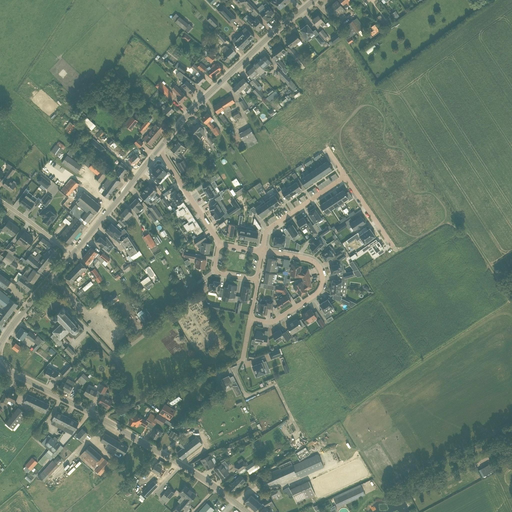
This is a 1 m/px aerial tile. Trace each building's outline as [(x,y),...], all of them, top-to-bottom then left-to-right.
[(243,0),(244,1),(258,16),(260,14),(265,19),(266,20),(267,21),(271,18),(269,16),(270,15),(270,16),(274,13),(266,3),(263,5),(262,4),(257,8),(249,0),(243,0)] [(289,0),(288,0),(272,0),(271,1),(276,7),(277,6),(280,9),(289,0)] [(325,10),(336,22),(345,15),(343,12),(345,10),(337,0),(325,10)] [(236,18),(223,5),(217,10),(230,24),(236,18)] [(171,18),(189,33),(193,27),(176,13),(171,18)] [(312,20),(316,26),(319,23),(322,26),(325,24),(318,15),(312,20)] [(210,16),(208,18),(216,24),(217,23),(210,16)] [(261,29),(260,28),(263,25),(256,17),(254,19),(252,16),(246,22),(254,30),(255,28),(258,31),(261,29)] [(343,27),(349,37),(363,27),(357,17),(343,27)] [(208,18),(206,20),(213,27),(215,25),(208,18)] [(300,30),(302,33),(301,34),(307,41),(311,38),(309,36),(313,32),(307,24),(304,26),(303,25),(300,28),(301,29),(300,30)] [(373,30),(369,33),(372,37),(380,31),(374,24),(370,27),(373,30)] [(241,50),(254,37),(245,27),(232,40),(241,50)] [(217,35),(223,42),(227,39),(216,28),(212,32),(216,36),(217,35)] [(318,32),(324,39),(327,35),(322,29),(318,32)] [(182,37),(188,42),(191,38),(185,33),(182,37)] [(299,45),(302,43),(300,40),(301,40),(298,37),(298,38),(295,34),(286,41),(289,44),(285,47),(302,69),(306,66),(292,47),(297,43),(299,45)] [(319,34),(315,37),(321,44),(321,43),(323,46),(326,43),(324,41),(319,34)] [(331,38),(334,43),(340,38),(336,34),(331,38)] [(374,44),(364,50),(367,54),(376,48),(374,44)] [(222,50),(227,55),(223,58),(226,62),(236,53),(233,49),(231,46),(229,48),(226,45),(222,50)] [(272,51),(275,55),(277,58),(286,52),(280,45),(272,51)] [(207,55),(205,58),(211,62),(215,57),(209,52),(208,53),(205,50),(203,52),(207,55)] [(264,55),(257,61),(265,70),(266,69),(264,67),(266,66),(266,67),(269,65),(268,64),(271,62),(267,59),(264,55)] [(276,63),(281,69),(284,66),(279,60),(276,63)] [(257,61),(252,65),(259,72),(260,75),(265,71),(265,70),(257,61)] [(177,69),(184,73),(187,68),(181,64),(180,64),(178,62),(174,67),(177,69)] [(197,67),(200,69),(204,73),(207,71),(211,78),(223,70),(218,62),(210,67),(210,66),(207,68),(201,63),(197,66),(197,67)] [(197,73),(200,69),(197,67),(197,66),(194,64),(191,67),(197,73)] [(250,81),(256,87),(259,90),(262,87),(260,85),(260,84),(255,79),(260,75),(259,72),(252,65),(246,71),(252,79),(250,81)] [(287,75),(282,71),(281,69),(277,73),(286,83),(292,90),(296,86),(291,79),(287,75)] [(181,85),(184,88),(187,91),(188,91),(191,94),(196,89),(190,83),(189,83),(188,82),(190,79),(179,71),(176,74),(181,80),(179,81),(179,83),(181,85)] [(192,77),(200,85),(205,79),(200,74),(198,72),(196,74),(192,77)] [(243,78),(238,83),(243,89),(245,91),(248,89),(251,86),(246,82),(243,78)] [(243,89),(238,83),(232,88),(240,96),(243,93),(241,91),(243,89)] [(162,92),(168,98),(173,93),(167,87),(166,88),(162,84),(158,87),(162,92)] [(176,97),(178,99),(181,103),(187,97),(175,85),(171,88),(178,96),(176,97)] [(256,87),(252,91),(260,98),(263,95),(259,90),(256,87)] [(274,90),(266,98),(275,109),(277,111),(282,107),(280,105),(274,98),(278,95),(274,90)] [(231,109),(229,106),(235,102),(230,95),(213,107),(217,113),(223,110),(225,113),(231,109)] [(288,96),(278,101),(280,105),(291,100),(288,96)] [(239,101),(244,110),(248,108),(243,99),(239,101)] [(163,110),(165,112),(168,116),(174,110),(169,104),(166,106),(164,104),(160,107),(163,110)] [(268,112),(271,117),(276,113),(272,108),(270,110),(271,111),(270,111),(268,112)] [(229,117),(232,122),(241,117),(238,110),(231,114),(232,116),(229,117)] [(201,118),(205,122),(212,129),(216,135),(221,132),(216,126),(215,127),(211,122),(214,120),(207,113),(201,118)] [(218,116),(224,124),(228,122),(222,113),(218,116)] [(126,125),(130,129),(137,121),(132,117),(126,125)] [(143,138),(147,142),(150,145),(168,125),(161,119),(156,124),(146,135),(143,138)] [(139,129),(142,132),(150,123),(147,120),(139,129)] [(65,127),(64,129),(71,134),(73,131),(76,126),(70,121),(65,127)] [(204,132),(203,130),(202,128),(197,124),(195,126),(194,126),(190,130),(195,134),(194,136),(198,139),(202,135),(204,137),(204,134),(204,132)] [(239,133),(247,148),(258,142),(249,127),(239,133)] [(95,135),(99,138),(104,132),(101,129),(95,135)] [(88,143),(101,153),(105,148),(92,138),(88,143)] [(134,143),(138,147),(139,147),(143,143),(138,138),(134,142),(134,143)] [(179,153),(184,146),(178,141),(170,149),(175,153),(174,155),(180,159),(180,160),(181,158),(183,156),(179,153)] [(138,147),(134,143),(130,148),(134,152),(138,147)] [(63,149),(56,145),(55,144),(51,151),(58,156),(63,149)] [(67,153),(72,157),(78,149),(73,145),(67,153)] [(125,160),(131,167),(140,158),(135,153),(132,156),(130,155),(125,160)] [(61,163),(77,173),(82,165),(67,155),(61,163)] [(90,156),(84,163),(88,167),(91,169),(97,162),(94,160),(90,156)] [(179,162),(176,164),(181,172),(189,168),(184,160),(183,160),(182,159),(181,158),(180,160),(180,159),(178,161),(179,162)] [(326,161),(322,164),(327,172),(331,169),(326,161)] [(115,172),(118,175),(122,178),(128,171),(125,168),(126,166),(121,162),(118,165),(120,167),(115,172)] [(322,164),(318,167),(323,174),(327,172),(322,164)] [(97,174),(102,169),(103,167),(100,165),(94,172),(97,174)] [(167,172),(165,170),(162,167),(159,165),(159,166),(158,165),(155,167),(156,168),(155,170),(162,177),(167,172)] [(5,176),(9,178),(16,169),(12,166),(11,167),(8,171),(8,172),(5,176)] [(103,167),(102,169),(95,178),(100,182),(108,171),(103,167)] [(318,167),(313,170),(318,177),(323,174),(318,167)] [(162,177),(155,170),(154,169),(149,174),(158,182),(162,177)] [(313,170),(309,173),(314,180),(318,177),(313,170)] [(309,173),(305,176),(310,183),(314,180),(309,173)] [(102,185),(101,187),(104,189),(101,193),(108,198),(120,181),(110,174),(102,185)] [(51,184),(41,176),(37,180),(47,188),(51,184)] [(305,176),(301,179),(306,186),(310,183),(305,176)] [(3,185),(11,191),(16,184),(8,178),(3,185)] [(61,189),(68,195),(79,184),(71,178),(61,189)] [(296,181),(291,185),(296,192),(299,190),(299,191),(302,189),(296,181)] [(211,183),(202,188),(206,193),(214,188),(211,183)] [(148,186),(145,189),(145,190),(152,196),(155,199),(157,196),(155,193),(157,191),(154,188),(153,188),(150,185),(148,186)] [(291,185),(287,188),(292,196),(294,194),(296,192),(291,185)] [(287,188),(286,186),(280,190),(278,187),(276,189),(279,194),(282,192),(286,199),(289,197),(292,196),(287,188)] [(23,198),(19,203),(24,207),(32,196),(28,193),(30,190),(26,188),(20,196),(23,198)] [(214,188),(206,193),(209,198),(218,193),(214,188)] [(145,190),(140,195),(150,204),(152,201),(155,199),(152,196),(145,190)] [(343,190),(338,193),(344,203),(349,200),(343,190)] [(171,196),(170,196),(173,201),(181,196),(178,191),(177,192),(171,196)] [(76,216),(75,217),(85,225),(87,222),(88,222),(101,206),(83,192),(77,200),(75,200),(73,202),(65,196),(59,203),(76,216)] [(277,193),(269,198),(275,206),(277,205),(278,205),(280,203),(277,199),(280,197),(277,193)] [(338,193),(333,196),(340,206),(344,203),(338,193)] [(225,203),(232,199),(229,194),(222,198),(225,203)] [(46,206),(52,198),(48,195),(43,203),(46,206)] [(32,196),(24,207),(29,210),(32,205),(35,207),(42,199),(39,197),(37,199),(32,196)] [(181,196),(173,201),(176,205),(177,205),(183,201),(184,200),(181,196)] [(333,196),(329,199),(334,207),(335,209),(340,206),(333,196)] [(170,205),(164,197),(161,199),(166,207),(170,205)] [(139,211),(143,207),(141,204),(136,198),(130,205),(132,207),(132,208),(133,208),(135,210),(134,211),(138,216),(141,213),(139,211)] [(264,201),(265,203),(270,210),(273,209),(272,208),(275,206),(269,198),(264,201)] [(213,216),(216,220),(224,214),(219,207),(223,204),(220,199),(210,206),(212,208),(209,210),(211,212),(211,213),(213,215),(212,215),(213,216)] [(329,199),(325,202),(330,209),(334,207),(329,199)] [(233,206),(226,211),(229,215),(240,207),(235,200),(231,203),(233,206)] [(325,202),(320,205),(326,215),(332,211),(330,209),(325,202)] [(265,203),(261,206),(260,206),(265,213),(268,211),(268,212),(270,210),(265,203)] [(260,206),(261,206),(259,204),(254,208),(253,206),(250,208),(254,214),(257,212),(260,217),(263,215),(265,213),(260,206)] [(45,217),(42,221),(48,225),(51,221),(53,222),(57,215),(49,209),(49,210),(44,207),(39,214),(43,217),(43,216),(45,217)] [(193,216),(186,207),(183,209),(181,210),(179,207),(175,210),(174,211),(178,217),(183,213),(188,220),(193,216)] [(127,223),(124,221),(126,219),(132,213),(127,208),(121,214),(123,216),(118,221),(124,226),(127,223)] [(156,208),(152,211),(157,218),(158,220),(162,217),(161,215),(156,208)] [(315,223),(312,225),(317,233),(322,230),(317,223),(322,219),(319,215),(319,214),(317,211),(316,211),(315,209),(314,209),(310,211),(311,212),(308,213),(315,223)] [(151,211),(148,214),(154,222),(157,219),(151,211)] [(360,216),(349,223),(354,230),(357,228),(358,228),(362,226),(362,225),(365,223),(363,219),(362,219),(360,216)] [(85,225),(75,217),(71,222),(69,225),(60,235),(69,244),(85,225)] [(317,233),(312,225),(310,221),(307,223),(303,217),(296,221),(302,229),(305,227),(307,231),(309,229),(314,235),(317,233)] [(227,235),(233,236),(234,231),(235,225),(227,223),(228,220),(227,219),(223,222),(218,225),(222,230),(225,228),(228,229),(227,235)] [(3,228),(6,230),(5,232),(7,234),(8,234),(9,233),(13,236),(18,228),(9,221),(3,228)] [(203,231),(196,221),(192,223),(191,224),(189,221),(186,223),(183,225),(188,231),(193,228),(197,234),(203,231)] [(340,225),(336,228),(338,232),(346,226),(344,222),(340,225)] [(120,241),(130,256),(139,250),(129,235),(129,234),(126,231),(124,232),(123,231),(119,227),(117,229),(111,223),(109,226),(107,226),(105,228),(106,229),(105,230),(112,236),(116,239),(117,238),(120,241)] [(290,233),(285,235),(289,237),(292,240),(296,238),(294,235),(297,233),(296,230),(295,227),(294,227),(292,225),(291,225),(290,225),(288,226),(288,227),(287,228),(290,233)] [(244,238),(244,239),(247,227),(241,226),(238,237),(240,238),(244,239),(244,238)] [(318,233),(321,236),(329,231),(326,227),(318,233)] [(352,236),(346,240),(348,243),(354,239),(356,238),(357,240),(360,237),(365,243),(375,236),(370,228),(363,233),(361,230),(352,236)] [(252,231),(250,240),(251,240),(254,241),(254,240),(256,241),(257,235),(260,236),(260,232),(259,230),(256,229),(256,232),(252,231)] [(20,244),(22,242),(28,247),(33,239),(27,235),(28,234),(25,231),(18,240),(17,242),(20,244)] [(143,236),(150,247),(156,244),(149,233),(143,236)] [(157,234),(153,237),(158,244),(162,241),(157,234)] [(289,237),(285,235),(283,234),(280,238),(275,237),(274,239),(273,238),(272,242),(273,243),(273,244),(283,246),(284,242),(288,242),(289,237)] [(194,241),(196,245),(198,247),(201,247),(200,252),(209,253),(210,243),(207,243),(207,242),(205,239),(206,238),(204,235),(194,241)] [(105,245),(109,248),(113,244),(106,236),(104,239),(100,236),(95,242),(102,248),(105,245)] [(39,242),(46,248),(50,243),(43,237),(39,242)] [(312,244),(310,247),(311,248),(310,249),(313,251),(314,251),(315,252),(320,247),(322,250),(327,244),(324,241),(322,244),(317,239),(316,240),(315,239),(311,243),(312,244)] [(375,239),(360,249),(363,252),(367,249),(371,246),(375,252),(372,255),(374,258),(379,255),(377,252),(383,248),(378,241),(377,241),(375,239)] [(9,243),(5,249),(6,250),(13,254),(16,250),(12,248),(13,246),(10,244),(9,243)] [(322,254),(324,258),(323,258),(324,260),(325,260),(326,261),(333,256),(330,251),(332,248),(329,245),(324,250),(325,252),(322,254)] [(51,247),(43,256),(50,262),(58,253),(51,247)] [(88,264),(92,267),(94,266),(95,265),(94,265),(97,262),(96,262),(98,259),(102,263),(104,260),(107,262),(110,259),(103,253),(101,255),(91,247),(82,258),(88,263),(88,264)] [(2,260),(15,269),(18,265),(12,261),(15,256),(8,251),(2,260)] [(343,253),(336,258),(338,261),(346,256),(344,253),(343,253)] [(50,262),(43,256),(40,260),(34,255),(33,257),(30,255),(25,260),(41,273),(50,262)] [(197,268),(202,269),(202,268),(205,269),(206,259),(196,258),(195,267),(198,267),(197,268)] [(80,262),(66,277),(72,284),(87,269),(80,262)] [(337,275),(343,274),(346,273),(345,269),(341,270),(339,263),(329,266),(330,269),(330,270),(330,272),(331,273),(337,272),(337,275)] [(302,277),(303,279),(310,277),(308,269),(301,271),(300,271),(301,266),(297,265),(296,264),(294,264),(293,264),(292,264),(290,275),(302,277)] [(29,266),(23,275),(34,283),(40,274),(29,266)] [(154,283),(159,280),(150,267),(145,270),(154,283)] [(90,271),(95,278),(100,275),(95,268),(90,271)] [(346,273),(343,274),(344,278),(354,276),(357,275),(357,277),(362,275),(358,269),(352,271),(346,273)] [(11,281),(9,280),(0,273),(0,285),(5,289),(11,281)] [(23,275),(22,274),(17,282),(28,291),(34,283),(23,275)] [(310,277),(303,279),(303,281),(302,282),(301,281),(293,287),(296,291),(297,291),(300,295),(307,290),(311,287),(310,281),(311,281),(310,277)] [(144,284),(145,284),(147,288),(153,283),(150,280),(144,284)] [(331,286),(331,287),(341,288),(342,280),(337,280),(332,280),(332,283),(331,283),(331,285),(331,286)] [(82,284),(86,291),(90,288),(91,290),(93,288),(91,285),(89,286),(86,281),(82,284)] [(219,288),(220,282),(214,281),(213,284),(210,284),(209,289),(208,289),(208,291),(216,292),(216,293),(217,296),(222,297),(223,288),(219,288)] [(222,300),(228,301),(229,296),(235,297),(237,285),(229,284),(228,288),(224,287),(222,300)] [(276,291),(282,292),(282,293),(283,294),(288,291),(285,287),(277,285),(276,291)] [(240,298),(242,299),(248,300),(249,295),(250,295),(251,291),(250,291),(250,288),(242,287),(240,298)] [(341,288),(331,287),(330,288),(330,290),(330,291),(331,291),(330,294),(340,295),(341,288)] [(0,290),(0,323),(2,325),(18,304),(0,290)] [(118,298),(116,296),(114,294),(107,299),(109,301),(111,303),(118,298)] [(276,301),(278,304),(281,308),(291,302),(288,297),(286,299),(284,295),(276,301)] [(339,301),(348,305),(350,301),(341,296),(339,301)] [(258,313),(267,314),(268,309),(273,310),(273,301),(266,300),(265,304),(260,303),(260,304),(259,304),(258,308),(259,308),(258,313)] [(320,310),(325,318),(331,315),(328,310),(333,307),(328,301),(326,301),(326,300),(319,304),(322,309),(320,310)] [(56,318),(61,323),(70,333),(75,339),(84,330),(77,323),(77,322),(73,318),(74,318),(72,316),(71,317),(67,312),(68,311),(67,310),(66,310),(65,310),(65,309),(63,307),(60,309),(61,309),(60,310),(57,307),(54,311),(56,313),(56,314),(53,316),(56,319),(56,318)] [(301,315),(304,319),(307,324),(317,318),(311,309),(301,315)] [(316,320),(321,327),(325,324),(320,317),(316,320)] [(302,327),(304,325),(301,319),(298,321),(297,319),(291,323),(290,322),(286,325),(292,334),(302,327)] [(70,333),(61,323),(52,331),(54,333),(51,336),(59,345),(60,344),(70,356),(74,352),(68,345),(66,347),(61,343),(63,341),(60,339),(63,336),(64,338),(70,333)] [(29,331),(28,332),(21,327),(15,335),(22,340),(26,335),(33,341),(36,337),(29,331)] [(272,334),(275,338),(277,342),(282,339),(284,342),(290,338),(285,331),(282,333),(279,329),(272,334)] [(264,335),(264,333),(265,332),(256,331),(255,336),(254,336),(254,339),(254,340),(258,341),(258,344),(266,345),(268,336),(264,335)] [(19,349),(23,351),(25,348),(17,341),(13,346),(12,345),(8,351),(17,358),(20,354),(17,352),(19,349)] [(268,353),(271,359),(281,355),(279,349),(268,353)] [(252,366),(256,376),(257,375),(258,377),(261,375),(261,374),(265,372),(264,368),(267,367),(266,363),(264,364),(262,360),(256,362),(257,364),(252,366)] [(61,373),(64,376),(73,367),(69,364),(61,373)] [(50,380),(54,382),(59,371),(52,368),(52,369),(48,367),(44,376),(50,379),(50,380)] [(77,380),(83,385),(87,380),(81,375),(77,380)] [(232,383),(229,375),(221,379),(225,387),(228,385),(230,387),(232,386),(236,396),(241,393),(236,381),(232,383)] [(59,387),(69,393),(75,382),(68,378),(64,384),(62,382),(59,387)] [(87,385),(83,393),(90,396),(90,397),(93,399),(95,395),(97,391),(87,385)] [(105,385),(101,392),(104,393),(103,395),(102,395),(101,398),(99,402),(108,408),(112,400),(107,397),(108,397),(109,395),(109,393),(107,391),(105,392),(108,387),(105,385)] [(16,392),(13,391),(12,392),(10,391),(8,396),(4,394),(0,402),(6,405),(7,403),(11,405),(13,404),(13,402),(14,403),(18,395),(15,393),(16,392)] [(159,414),(169,420),(176,409),(172,407),(173,405),(172,405),(181,399),(177,392),(167,398),(169,400),(166,405),(165,404),(159,414)] [(31,406),(45,413),(49,404),(27,394),(23,402),(31,406)] [(5,423),(13,429),(18,423),(20,424),(22,421),(21,419),(26,413),(17,407),(5,423)] [(64,430),(66,426),(64,425),(68,417),(56,411),(52,419),(53,419),(51,423),(64,430)] [(156,416),(151,413),(146,421),(133,413),(130,418),(131,419),(129,423),(133,425),(133,424),(137,426),(139,422),(146,426),(148,422),(151,424),(156,416)] [(157,413),(156,416),(151,424),(154,426),(156,422),(162,425),(166,419),(157,413)] [(64,425),(66,426),(74,430),(78,423),(68,417),(64,425)] [(285,428),(289,433),(298,427),(294,422),(285,428)] [(150,435),(157,439),(159,436),(160,437),(163,432),(154,426),(150,432),(152,433),(150,435)] [(76,435),(82,440),(88,433),(82,428),(76,435)] [(169,435),(176,440),(179,435),(172,430),(169,435)] [(105,433),(100,441),(106,444),(104,448),(109,451),(111,449),(112,448),(115,449),(119,442),(105,433)] [(328,447),(334,448),(339,445),(340,439),(337,434),(331,433),(326,436),(325,442),(328,447)] [(41,443),(49,450),(56,441),(48,434),(41,443)] [(294,452),(307,442),(301,434),(288,444),(294,452)] [(182,448),(177,452),(182,459),(186,456),(202,443),(197,436),(185,445),(182,441),(179,444),(182,448)] [(56,441),(49,450),(53,453),(60,444),(56,441)] [(111,449),(109,451),(114,454),(118,456),(119,456),(120,456),(122,454),(124,455),(126,452),(128,447),(119,442),(115,449),(112,448),(111,449)] [(95,469),(94,470),(100,475),(110,463),(89,445),(80,455),(95,469)] [(295,453),(300,461),(310,454),(305,447),(295,453)] [(44,454),(50,460),(53,456),(47,451),(44,454)] [(262,479),(266,487),(296,474),(297,476),(299,475),(300,477),(323,466),(318,453),(295,463),(293,459),(290,460),(279,465),(280,468),(271,472),(272,475),(262,479)] [(206,469),(215,465),(209,454),(205,457),(201,460),(203,463),(204,463),(207,468),(206,469)] [(25,465),(31,469),(37,462),(32,457),(25,465)] [(239,463),(234,466),(238,472),(245,467),(247,466),(242,458),(237,461),(239,463)] [(214,470),(221,478),(229,472),(226,469),(229,466),(225,462),(226,462),(225,460),(221,463),(221,464),(214,470)] [(247,466),(245,467),(249,472),(258,465),(255,460),(247,466)] [(152,475),(156,478),(162,468),(155,464),(151,470),(154,472),(152,475)] [(229,487),(234,492),(246,480),(240,475),(232,483),(229,487)] [(284,489),(287,494),(291,492),(296,503),(315,495),(308,480),(291,488),(290,486),(284,489)] [(149,486),(142,494),(146,498),(153,490),(149,486)] [(181,496),(185,499),(181,504),(180,503),(179,505),(178,505),(174,510),(175,511),(181,511),(184,509),(190,502),(196,495),(185,486),(182,490),(180,493),(182,495),(181,496)] [(334,499),(337,507),(364,495),(361,486),(334,499)] [(164,494),(169,499),(174,493),(169,488),(164,494)] [(245,502),(255,511),(261,504),(251,495),(245,502)] [(198,511),(211,511),(214,509),(207,503),(198,511)]
